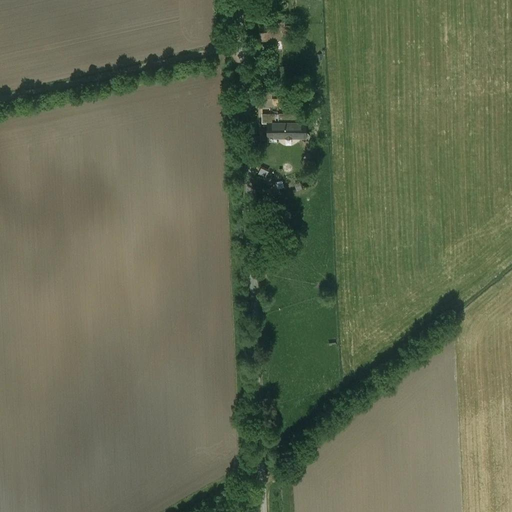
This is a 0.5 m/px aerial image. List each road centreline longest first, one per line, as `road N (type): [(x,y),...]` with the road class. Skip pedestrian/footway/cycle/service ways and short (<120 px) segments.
road 1 (unclassified): [(264,511),(247,38)]
road 2 (unclassified): [(247,38),(0,98)]
